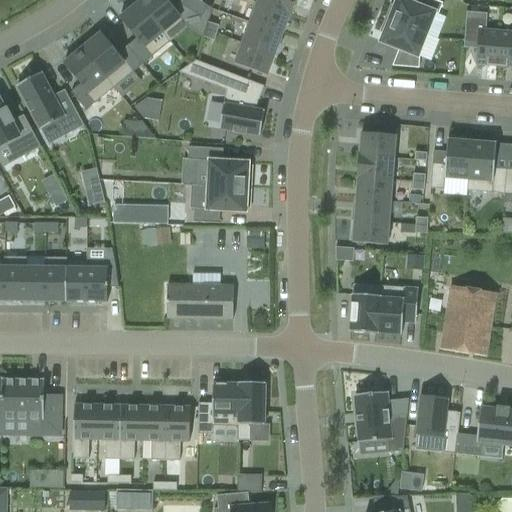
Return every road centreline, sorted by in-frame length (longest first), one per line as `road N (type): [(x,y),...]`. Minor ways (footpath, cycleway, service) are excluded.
road 1 (residential): [(299,348),(0,344)]
road 2 (residential): [(299,348),(297,155),(308,91)]
road 3 (residential): [(511,379),(299,348)]
road 4 (residential): [(308,91),(511,109)]
road 5 (residential): [(299,348),(315,511)]
